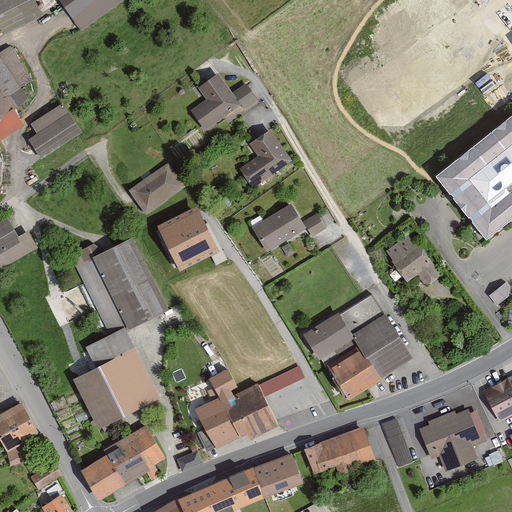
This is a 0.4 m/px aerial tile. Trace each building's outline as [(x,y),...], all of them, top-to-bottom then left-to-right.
[(0,0),(0,27),(3,34),(45,14),(38,0),(0,0)] [(60,0),(81,29),(121,0),(60,0)] [(8,42),(0,46),(0,138),(25,123),(13,105),(25,98),(18,87),(32,79),(8,42)] [(467,62),(478,54),(472,45),(460,53),(467,62)] [(209,98),(191,109),(206,132),(259,98),(248,82),(235,90),(222,71),(201,85),(209,98)] [(65,102),(31,122),(37,132),(30,136),(41,155),(82,131),(65,102)] [(511,112),(434,172),(484,237),(511,215),(511,112)] [(273,128),(252,141),(262,157),(244,169),(254,184),(293,159),(273,128)] [(168,163),(129,191),(146,214),(185,186),(168,163)] [(291,205),(253,229),(267,251),(305,227),(291,205)] [(198,208),(159,228),(179,269),(219,249),(198,208)] [(317,214),(305,222),(313,236),(326,228),(317,214)] [(9,218),(0,223),(0,266),(36,247),(27,232),(19,236),(9,218)] [(412,234),(386,251),(407,281),(417,274),(425,285),(440,275),(412,234)] [(132,239),(94,258),(129,329),(168,310),(132,239)] [(506,283),(489,296),(497,305),(509,296),(510,288),(506,283)] [(373,292),(343,310),(354,330),(385,312),(373,292)] [(343,310),(307,330),(323,356),(357,335),(354,330),(343,310)] [(385,312),(354,330),(357,335),(362,343),(381,376),(416,355),(388,310),(385,312)] [(124,329),(87,347),(98,368),(75,380),(99,428),(158,399),(124,329)] [(362,343),(330,363),(349,394),(381,376),(362,343)] [(222,396),(200,406),(218,445),(249,431),(252,439),(284,425),(266,387),(237,400),(231,386),(237,383),(230,366),(212,375),(222,396)] [(511,375),(483,387),(497,420),(511,413),(511,375)] [(21,403),(0,414),(0,439),(7,453),(38,433),(21,403)] [(470,406),(420,424),(431,456),(440,453),(445,468),(478,456),(472,440),(480,437),(470,406)] [(398,417),(384,421),(397,463),(412,458),(398,417)] [(133,452),(119,461),(129,478),(147,468),(154,480),(164,474),(157,462),(169,456),(150,423),(125,437),(133,452)] [(363,428),(305,448),(314,474),(334,467),(337,476),(375,462),(363,428)] [(111,450),(83,467),(101,496),(129,478),(119,461),(111,450)] [(177,460),(182,471),(202,463),(197,451),(177,460)] [(254,468),(264,498),(304,484),(292,454),(254,468)] [(54,462),(31,476),(39,489),(62,476),(54,462)] [(254,468),(177,499),(184,511),(233,511),(264,498),(254,468)] [(72,511),(61,495),(43,507),(45,511),(72,511)] [(155,511),(184,511),(177,499),(155,511)]
